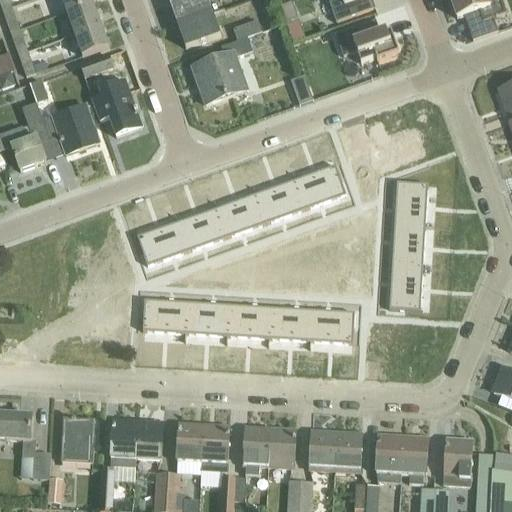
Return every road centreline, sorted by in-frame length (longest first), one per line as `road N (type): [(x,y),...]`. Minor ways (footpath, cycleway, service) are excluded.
road 1 (residential): [(446,397),(418,403),(0,382)]
road 2 (residential): [(446,397),(506,248),(447,73)]
road 3 (residential): [(185,165),(447,73)]
road 4 (residential): [(0,236),(185,165)]
road 5 (residential): [(185,165),(128,0)]
